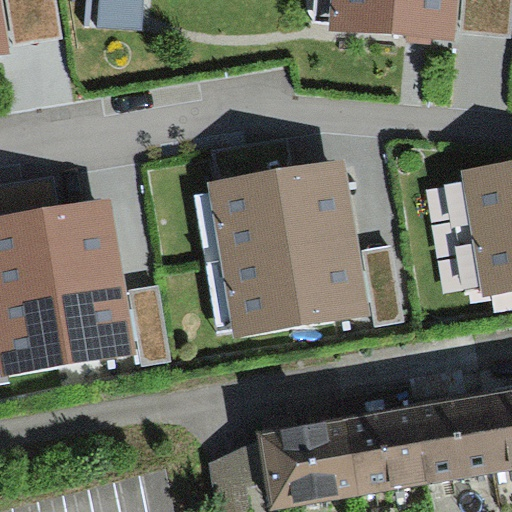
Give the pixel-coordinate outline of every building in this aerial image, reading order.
[(449,0),(344,0),(342,25),(447,33),(449,0)] [(511,286),(511,168),(459,178),(482,293),(511,286)] [(365,312),(340,170),(204,194),(229,336),(365,312)] [(128,351),(107,215),(0,231),(0,319),(8,370),(128,351)] [(511,377),(241,425),(255,511),(294,511),(511,474),(511,377)]
